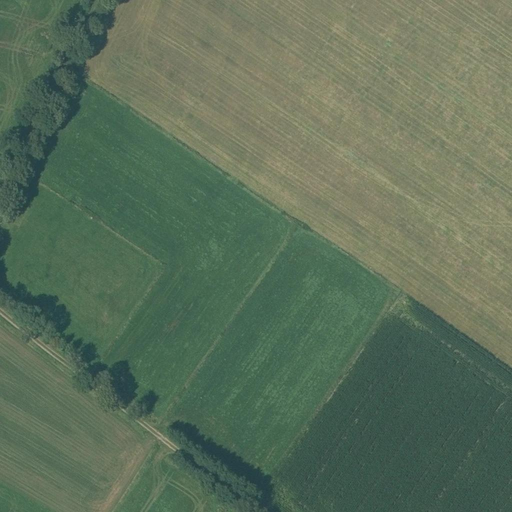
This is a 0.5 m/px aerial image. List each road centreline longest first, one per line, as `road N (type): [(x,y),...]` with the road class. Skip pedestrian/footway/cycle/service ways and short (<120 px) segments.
road 1 (track): [(0,310),(257,511)]
road 2 (track): [(95,0),(0,193)]
